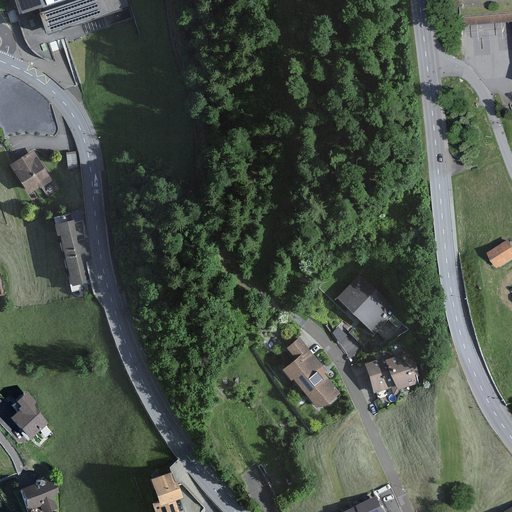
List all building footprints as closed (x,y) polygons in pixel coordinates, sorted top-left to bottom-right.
[(15,0),(20,14),(39,8),(48,35),(130,7),(127,0),(15,0)] [(472,31),(511,27),(511,14),(471,19),(472,31)] [(55,185),(30,148),(10,161),(30,190),(38,184),(44,193),(55,185)] [(84,254),(76,222),(59,226),(67,258),(84,254)] [(511,263),(511,241),(492,254),(502,270),(511,263)] [(84,254),(67,258),(74,288),(91,284),(84,254)] [(398,311),(360,275),(337,300),(376,335),(398,311)] [(355,354),(361,347),(338,325),(332,333),(355,354)] [(345,376),(298,330),(286,343),(299,356),(291,364),(308,381),(312,377),(321,385),(326,380),(333,387),(345,376)] [(412,349),(391,354),(400,392),(421,387),(412,349)] [(391,358),(366,364),(374,398),(400,392),(391,358)] [(36,404),(25,393),(12,404),(19,412),(11,419),(31,440),(49,423),(33,406),(36,404)] [(285,418),(271,398),(239,420),(229,406),(220,412),(220,421),(223,426),(218,430),(242,463),(260,450),(260,447),(255,440),(285,418)] [(178,482),(175,472),(156,479),(164,500),(166,506),(179,501),(187,498),(181,481),(178,482)] [(50,478),(21,490),(29,509),(38,505),(41,511),(49,511),(56,510),(50,495),(56,493),(50,478)] [(392,511),(384,495),(352,511),(392,511)] [(156,502),(159,511),(182,511),(179,501),(166,506),(164,500),(156,502)]
